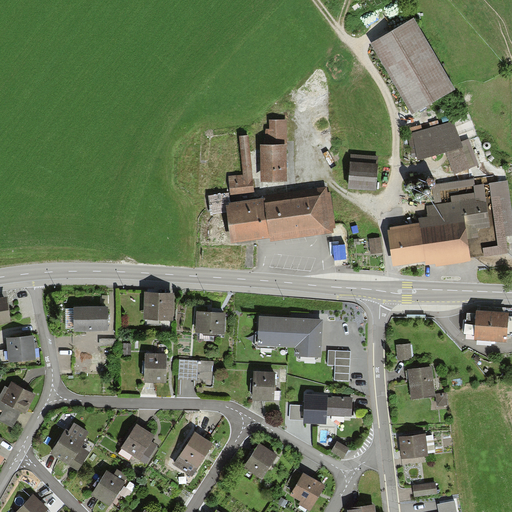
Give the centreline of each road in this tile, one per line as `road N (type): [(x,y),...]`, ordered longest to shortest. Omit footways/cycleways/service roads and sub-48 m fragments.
road 1 (secondary): [(378,289),(34,276)]
road 2 (track): [(316,0),(390,97),(397,143),(383,229)]
road 3 (residential): [(50,391),(90,401),(212,403),(250,417)]
road 4 (unclassified): [(385,447),(378,289)]
road 5 (secondary): [(511,294),(378,289)]
